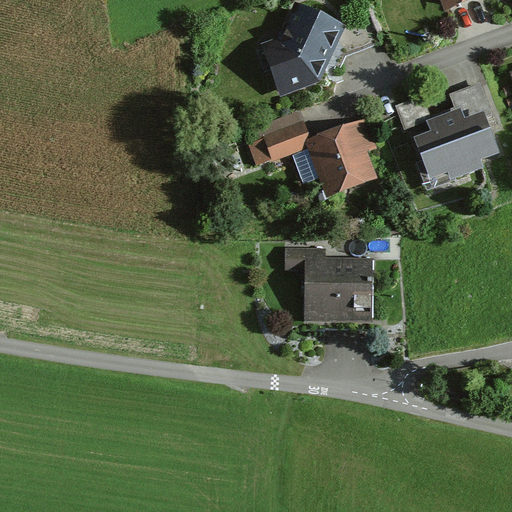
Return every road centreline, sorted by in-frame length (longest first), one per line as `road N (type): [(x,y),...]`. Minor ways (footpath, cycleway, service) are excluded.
road 1 (unclassified): [(342,391),(0,344)]
road 2 (residential): [(511,349),(342,391)]
road 3 (unclassified): [(511,429),(342,391)]
road 4 (residential): [(511,34),(368,86)]
